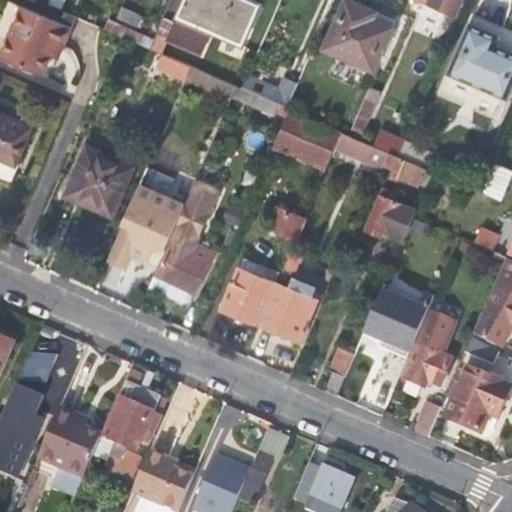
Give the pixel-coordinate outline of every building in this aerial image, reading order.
[(53,0),(51,4),(62,9),(66,0),(53,0)] [(187,0),(177,23),(166,18),(160,32),(172,37),(170,40),(202,54),(212,33),(244,46),(262,6),(248,0),(187,0)] [(353,0),(348,0),(326,48),(375,69),(394,24),(378,18),(381,12),(353,0)] [(432,0),(431,3),(459,14),(465,0),(432,0)] [(56,46),(65,49),(73,27),(25,6),(3,58),(45,75),(52,57),(56,46)] [(111,19),(107,28),(125,37),(153,49),(159,35),(152,32),(149,37),(139,32),(142,27),(138,26),(143,15),(124,7),(118,22),(111,19)] [(451,74),(510,99),(511,94),(511,50),(499,45),(503,36),(473,23),(451,74)] [(60,61),(65,49),(56,46),(52,57),(60,61)] [(165,70),(187,79),(189,75),(193,66),(171,57),(165,70)] [(218,87),(222,79),(193,66),(189,75),(218,87)] [(234,72),(229,82),(237,85),(241,75),(234,72)] [(282,86),(251,73),(244,88),(291,109),(302,82),(287,76),(282,86)] [(235,95),(289,119),(293,110),(291,109),(244,88),(239,86),(235,95)] [(355,125),(368,130),(383,94),(371,88),(355,125)] [(277,145),(329,170),(336,154),(345,132),(293,110),(289,119),(277,145)] [(0,112),(0,157),(17,165),(34,127),(0,112)] [(380,121),(375,131),(403,144),(409,133),(380,121)] [(346,149),(384,166),(390,152),(363,140),(345,132),(336,154),(342,157),(346,149)] [(434,153),(408,142),(402,157),(427,168),(434,153)] [(90,146),(72,185),(86,192),(81,201),(114,216),(136,166),(90,146)] [(422,181),(430,185),(436,172),(434,171),(427,168),(402,157),(390,152),(384,166),(395,171),(392,178),(399,181),(401,177),(420,185),(422,181)] [(427,168),(434,171),(441,156),(434,153),(427,168)] [(503,200),(511,180),(511,167),(497,161),(483,191),(503,200)] [(212,259),(208,257),(212,247),(199,241),(205,230),(201,221),(209,218),(222,189),(198,178),(187,204),(171,241),(174,243),(160,274),(158,274),(153,286),(155,288),(186,301),(192,300),(197,290),(198,291),(212,259)] [(386,230),(407,239),(417,215),(420,210),(424,198),(387,182),(382,194),(367,228),(384,235),(386,230)] [(187,204),(141,184),(125,221),(127,222),(111,261),(128,268),(134,256),(149,262),(156,244),(168,249),(171,241),(187,204)] [(294,250),(308,218),(281,206),(271,228),(295,238),(287,256),(291,258),(294,250)] [(485,228),(478,243),(502,253),(509,238),(485,228)] [(306,256),(294,250),(291,258),(287,266),(299,271),(306,256)] [(511,328),(511,257),(510,257),(475,336),(493,344),(503,324),(511,328)] [(226,308),(262,324),(279,285),(266,280),(271,268),(248,258),(226,308)] [(284,273),(271,268),(266,280),(279,285),(284,273)] [(279,285),(262,324),(303,342),(322,300),(313,296),(316,287),(298,279),(292,291),(279,285)] [(384,306),(371,334),(409,350),(426,309),(403,300),(398,312),(384,306)] [(459,326),(430,314),(404,376),(427,386),(430,379),(441,385),(452,358),(447,356),(459,326)] [(0,375),(2,376),(20,337),(2,329),(0,332),(0,375)] [(496,364),(504,350),(493,344),(475,336),(469,351),(496,364)] [(332,371),(348,378),(357,355),(342,348),(332,371)] [(511,388),(511,385),(463,364),(444,408),(441,414),(484,432),(492,414),(500,417),(511,388)] [(379,392),(394,399),(404,376),(388,370),(379,392)] [(163,396),(127,381),(104,435),(119,442),(111,458),(128,466),(136,449),(140,450),(145,440),(150,443),(162,416),(156,413),(163,396)] [(46,398),(17,386),(1,425),(29,437),(31,433),(38,437),(46,418),(38,416),(46,398)] [(432,433),(444,408),(428,400),(416,425),(432,433)] [(77,416),(61,409),(40,457),(56,464),(85,478),(103,438),(84,429),(73,425),(77,416)] [(88,421),(77,416),(73,425),(84,429),(88,421)] [(279,457),(295,436),(289,433),(274,427),(264,450),(279,457)] [(226,428),(211,464),(237,476),(229,493),(237,496),(260,443),(247,437),(249,432),(243,430),(240,433),(226,428)] [(279,457),(264,450),(249,484),(264,490),(279,457)] [(169,460),(151,452),(133,495),(172,511),(181,511),(195,479),(166,466),(169,460)] [(48,479),(56,464),(40,457),(33,473),(48,479)] [(356,479),(310,459),(296,492),(312,498),(314,493),(344,506),(356,479)] [(426,511),(414,503),(411,503),(397,497),(391,510),(394,511),(426,511)]
